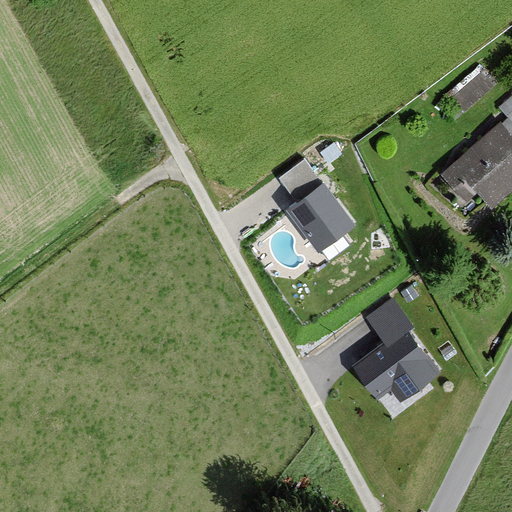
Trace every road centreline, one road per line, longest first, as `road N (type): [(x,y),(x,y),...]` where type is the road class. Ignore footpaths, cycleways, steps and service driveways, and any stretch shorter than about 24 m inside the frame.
road 1 (track): [(374,511),(95,0)]
road 2 (residential): [(442,511),(511,379)]
